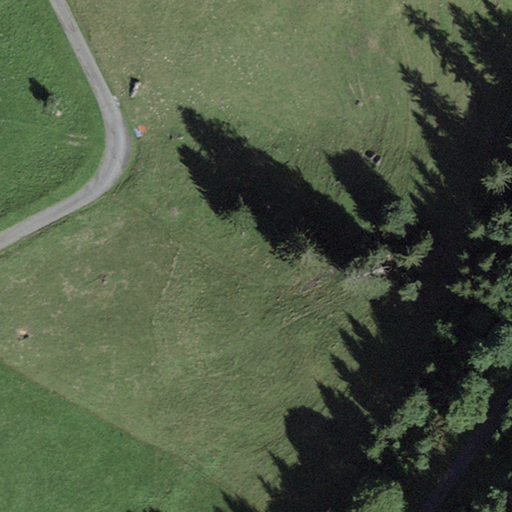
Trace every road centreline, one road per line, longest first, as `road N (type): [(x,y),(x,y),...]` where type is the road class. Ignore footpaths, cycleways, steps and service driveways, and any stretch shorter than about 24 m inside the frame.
road 1 (residential): [(0,243),(84,198),(108,176),(118,152),(111,110),(57,0)]
road 2 (residential): [(511,397),(427,511)]
